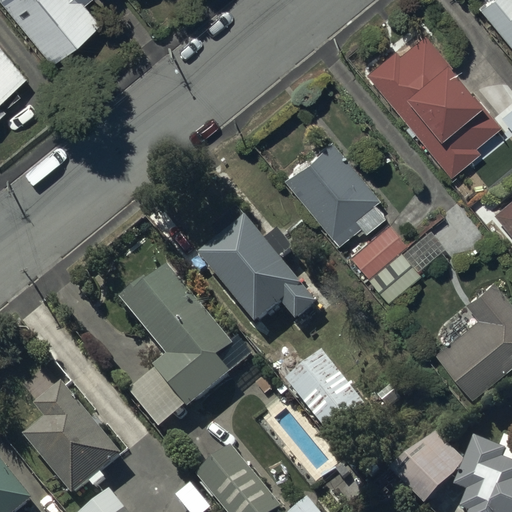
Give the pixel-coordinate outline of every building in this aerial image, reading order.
[(0,0),(0,1),(50,62),(100,22),(84,1),(85,0),(0,0)] [(511,0),(484,0),(478,6),(511,47),(511,0)] [(393,49),(365,73),(406,124),(403,126),(418,146),(422,143),(449,176),(479,151),(474,146),(498,126),(424,34),(398,55),(393,49)] [(0,111),(2,110),(1,109),(18,94),(12,87),(24,76),(0,48),(0,111)] [(330,139),(282,177),(337,244),(354,230),(358,236),(383,215),(373,202),(378,197),(330,139)] [(511,197),(493,213),(511,236),(511,197)] [(222,242),(201,258),(258,328),(284,308),(297,324),(318,307),(283,263),(296,253),(281,235),(268,245),(240,212),(214,233),(222,242)] [(387,223),(348,256),(387,302),(420,274),(417,270),(445,246),(429,228),(407,247),(387,223)] [(231,344),(170,272),(153,286),(149,281),(122,303),(169,361),(155,372),(156,374),(131,395),(161,433),(188,411),(191,414),(255,359),(238,339),(231,344)] [(511,362),(511,306),(490,280),(463,304),(475,317),(432,353),(469,398),(511,362)] [(325,355),(288,384),(331,437),(367,407),(325,355)] [(124,460),(65,387),(36,410),(47,422),(26,439),(75,500),(91,487),(95,492),(108,482),(103,477),(124,460)] [(465,464),(437,435),(390,473),(399,482),(392,489),(402,499),(409,492),(426,509),(456,479),(465,464)] [(502,451),(476,440),(456,490),(469,495),(462,511),(511,511),(511,441),(507,439),(502,451)] [(232,450),(197,480),(224,511),(282,511),(284,511),(232,450)] [(24,511),(36,503),(0,459),(0,511),(24,511)] [(128,511),(113,493),(89,511),(128,511)]
